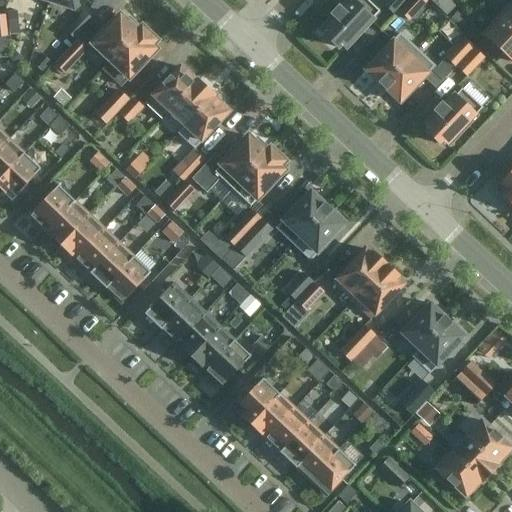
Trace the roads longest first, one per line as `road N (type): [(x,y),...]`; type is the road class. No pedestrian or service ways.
road 1 (residential): [(0,267),(266,511)]
road 2 (residential): [(426,207),(251,44)]
road 3 (residential): [(511,117),(426,207)]
